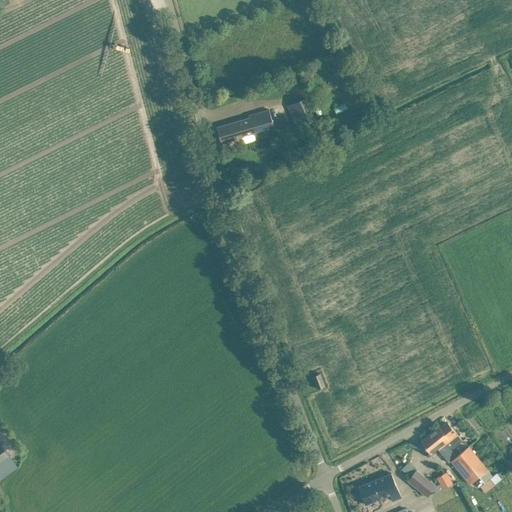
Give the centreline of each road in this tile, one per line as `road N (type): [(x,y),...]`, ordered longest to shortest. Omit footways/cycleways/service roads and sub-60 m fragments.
road 1 (unclassified): [(324,476),(237,256),(169,0)]
road 2 (unclassified): [(324,476),(511,373)]
